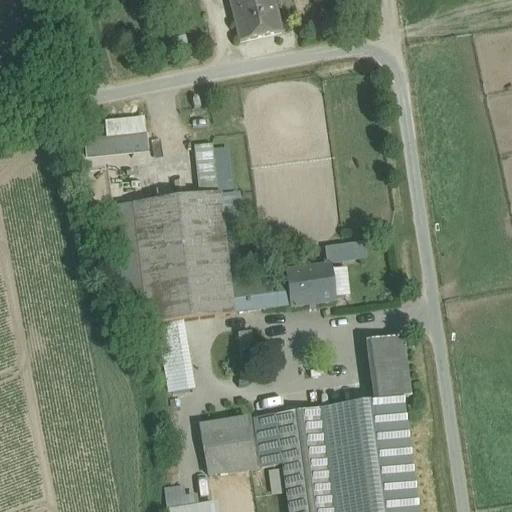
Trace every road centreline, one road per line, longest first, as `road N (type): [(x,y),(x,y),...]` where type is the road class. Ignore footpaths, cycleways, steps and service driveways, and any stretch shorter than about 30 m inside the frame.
road 1 (track): [(394,40),(445,306),(469,511)]
road 2 (track): [(0,121),(394,40)]
